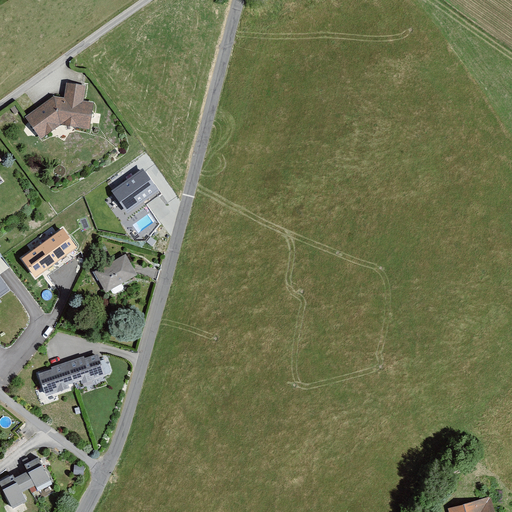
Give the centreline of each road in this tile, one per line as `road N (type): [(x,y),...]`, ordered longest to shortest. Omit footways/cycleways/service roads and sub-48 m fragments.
road 1 (unclassified): [(105,471),(143,360),(238,0)]
road 2 (residential): [(148,0),(0,106)]
road 3 (residential): [(105,471),(0,392)]
